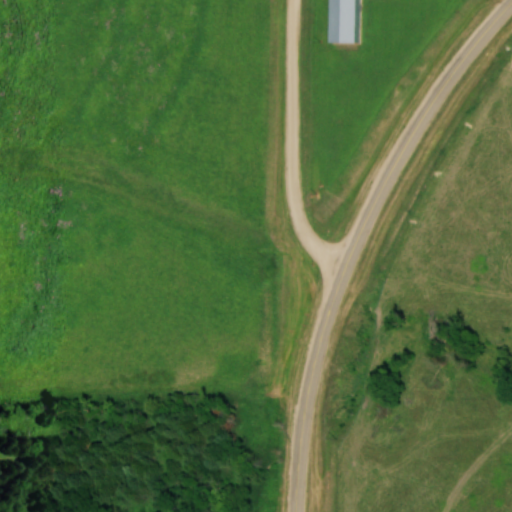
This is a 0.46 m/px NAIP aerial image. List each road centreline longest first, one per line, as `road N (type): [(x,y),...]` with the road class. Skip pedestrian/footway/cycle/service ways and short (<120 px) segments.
road 1 (tertiary): [(343,269),(419,118),(510,0)]
road 2 (residential): [(343,269),(312,246),(295,208),(290,0)]
road 3 (tertiary): [(294,511),(312,359),(343,269)]
